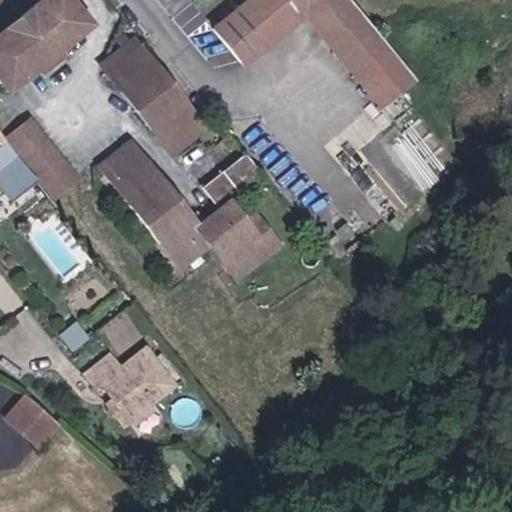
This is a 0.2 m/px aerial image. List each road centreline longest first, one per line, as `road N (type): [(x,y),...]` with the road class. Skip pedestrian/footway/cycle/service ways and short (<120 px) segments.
road 1 (track): [(511,224),(481,258),(467,437),(399,511)]
road 2 (unknown): [(334,188),(143,0)]
